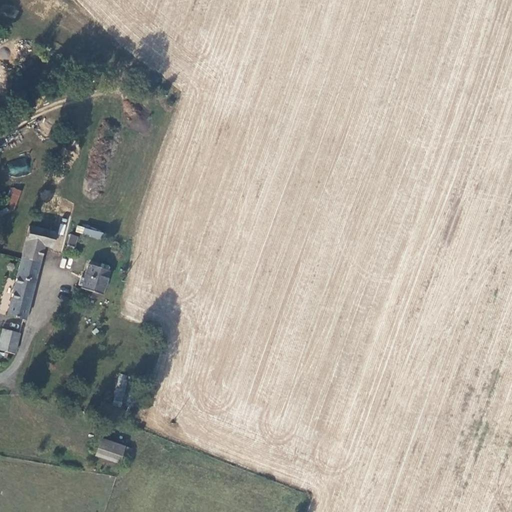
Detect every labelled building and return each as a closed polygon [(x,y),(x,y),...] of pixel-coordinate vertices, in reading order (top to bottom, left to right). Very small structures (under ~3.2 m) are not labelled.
[(26,158),(7,162),(10,176),(29,172),(26,158)] [(2,205),(8,214),(9,212),(18,193),(11,189),(2,205)] [(77,226),(75,233),(101,239),(103,232),(77,226)] [(20,259),(36,265),(41,247),(50,250),(53,235),(27,228),(19,259),(20,259)] [(69,234),(67,246),(75,247),(77,236),(69,234)] [(21,321),(36,265),(20,259),(19,259),(3,316),(21,321)] [(103,274),(84,267),(76,292),(96,298),(103,274)] [(55,331),(50,326),(37,342),(42,347),(55,331)] [(15,334),(0,330),(0,343),(12,346),(15,334)] [(12,346),(0,343),(0,352),(10,355),(12,346)] [(112,404),(122,406),(128,375),(118,373),(112,404)] [(130,451),(101,439),(95,455),(115,464),(117,459),(126,462),(130,451)]
